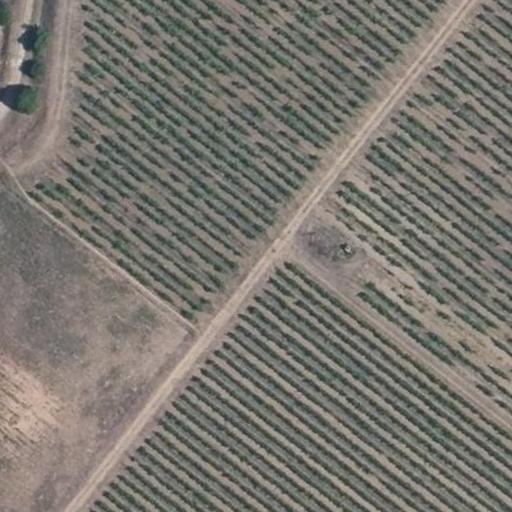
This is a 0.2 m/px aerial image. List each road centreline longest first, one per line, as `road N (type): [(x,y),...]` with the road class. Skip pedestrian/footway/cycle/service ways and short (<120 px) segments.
road 1 (track): [(473,0),(74,511)]
road 2 (track): [(0,117),(15,84),(31,0)]
